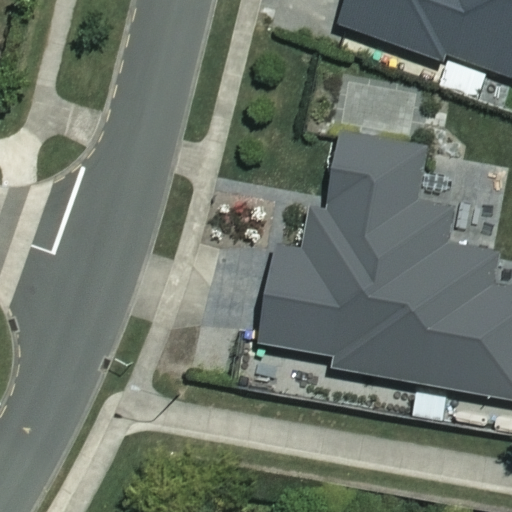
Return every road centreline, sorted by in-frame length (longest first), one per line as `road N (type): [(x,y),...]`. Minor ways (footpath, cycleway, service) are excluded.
road 1 (residential): [(100,263),(176,0)]
road 2 (residential): [(0,495),(62,374),(100,263)]
